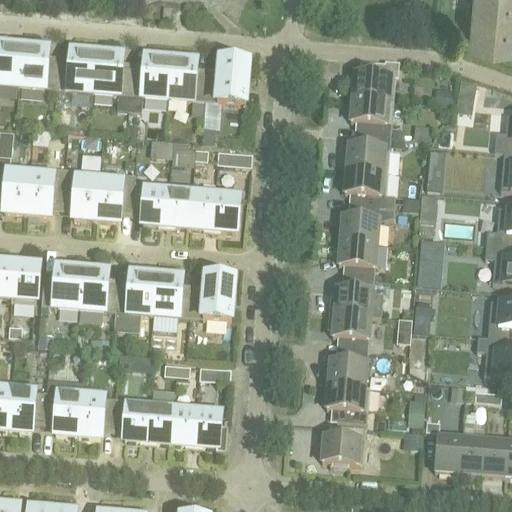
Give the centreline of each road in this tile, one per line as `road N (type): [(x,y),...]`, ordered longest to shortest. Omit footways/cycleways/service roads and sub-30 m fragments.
road 1 (residential): [(0,27),(289,51)]
road 2 (residential): [(268,264),(0,244)]
road 3 (residential): [(503,511),(249,485)]
road 4 (residential): [(249,485),(0,467)]
road 5 (residential): [(289,51),(431,63),(511,86)]
road 6 (residential): [(249,485),(268,264)]
road 7 (residential): [(268,264),(289,51)]
